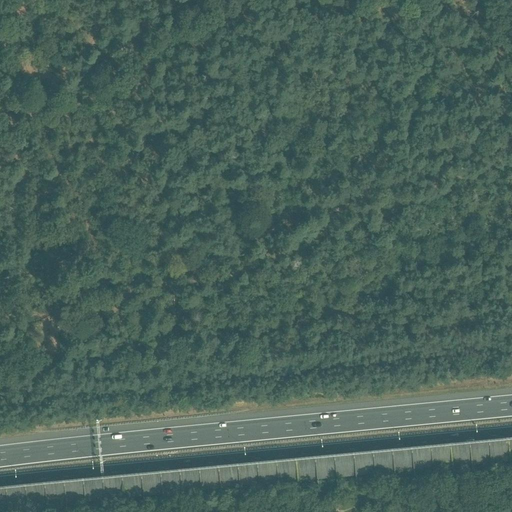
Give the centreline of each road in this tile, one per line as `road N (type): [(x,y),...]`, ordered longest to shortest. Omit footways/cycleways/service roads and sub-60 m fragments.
road 1 (track): [(511,299),(471,320),(418,332),(337,310),(228,349),(145,351),(112,302),(88,221),(41,124),(15,106)]
road 2 (track): [(0,371),(112,302),(277,258),(511,158)]
road 3 (motorway): [(511,405),(0,457)]
road 4 (motorway): [(0,489),(511,439)]
road 5 (track): [(0,114),(100,80),(178,26),(235,0)]
